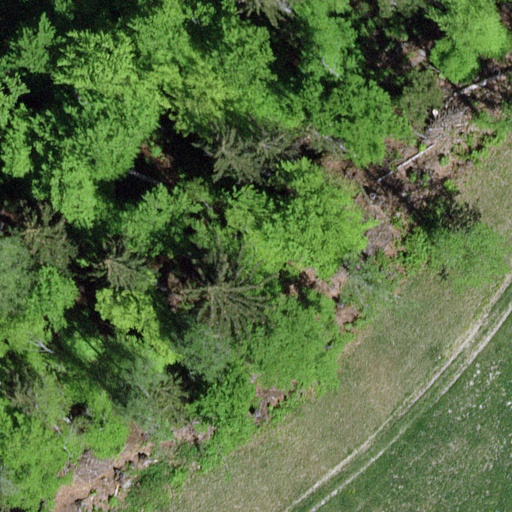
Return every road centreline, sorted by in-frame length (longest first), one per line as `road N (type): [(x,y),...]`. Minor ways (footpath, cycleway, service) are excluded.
road 1 (track): [(511,349),(440,447),(371,511)]
road 2 (track): [(175,0),(0,70)]
